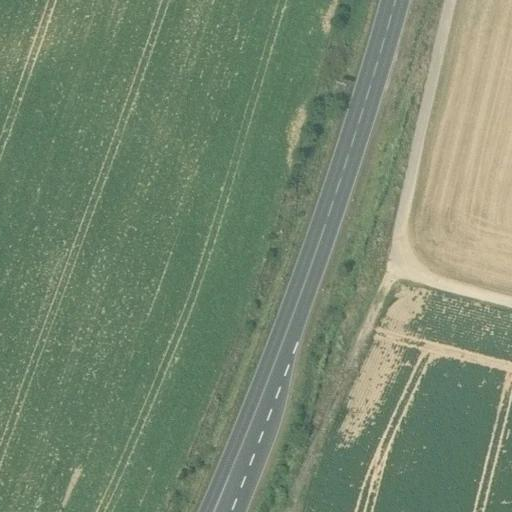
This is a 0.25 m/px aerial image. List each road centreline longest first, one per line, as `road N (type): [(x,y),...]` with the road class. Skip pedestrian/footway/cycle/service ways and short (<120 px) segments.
road 1 (track): [(450,0),(392,273),(287,493)]
road 2 (primary): [(245,452),(349,159),(395,0)]
road 3 (track): [(392,273),(511,303)]
